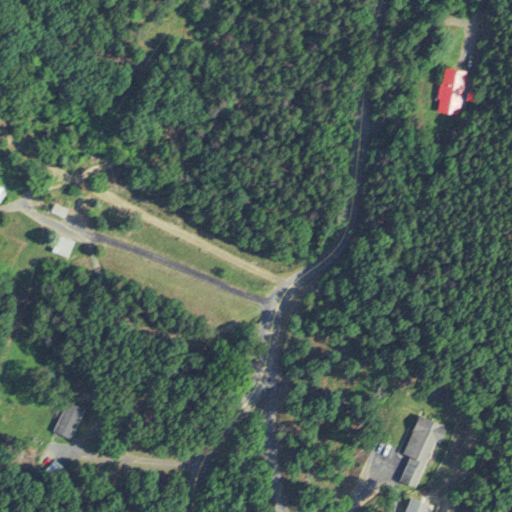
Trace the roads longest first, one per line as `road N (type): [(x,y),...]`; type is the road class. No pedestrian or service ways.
road 1 (tertiary): [(266,511),(273,505),(278,302),(344,251),(363,194),(372,97),(395,0)]
road 2 (residential): [(278,302),(19,202)]
